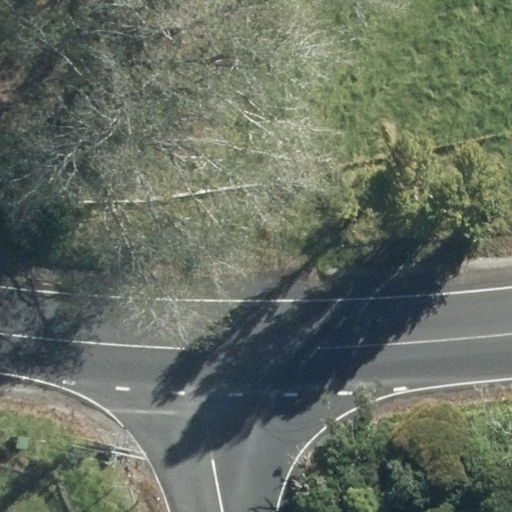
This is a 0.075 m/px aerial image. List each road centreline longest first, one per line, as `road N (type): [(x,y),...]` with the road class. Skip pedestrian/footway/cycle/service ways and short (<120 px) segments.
road 1 (unclassified): [(200,350),(349,348),(511,333)]
road 2 (unclassified): [(0,335),(200,350)]
road 3 (unclassified): [(225,511),(200,350)]
